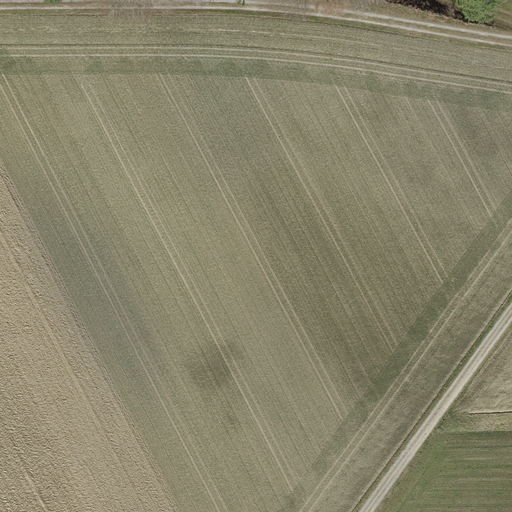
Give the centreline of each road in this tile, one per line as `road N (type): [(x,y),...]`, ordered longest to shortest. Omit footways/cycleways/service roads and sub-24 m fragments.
road 1 (track): [(511,41),(265,7),(0,4)]
road 2 (track): [(511,312),(367,511)]
